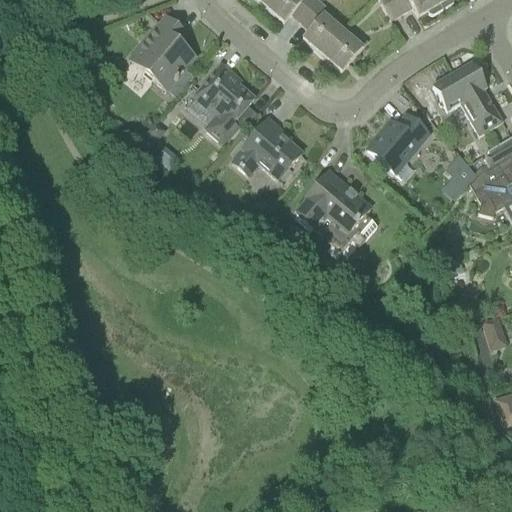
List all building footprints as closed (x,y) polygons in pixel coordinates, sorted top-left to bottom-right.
[(250,0),(262,10),(271,0),(250,0)] [(312,0),(271,0),(262,10),(282,27),(289,18),(299,26),(317,4),(312,0)] [(388,25),(400,18),(389,0),(377,0),(375,1),(378,7),(388,25)] [(441,14),(442,14),(433,0),(389,0),(400,18),(410,12),(416,21),(426,16),(427,19),(431,19),(441,14)] [(433,0),(442,14),(442,13),(452,7),(453,4),(451,1),(452,0),(433,0)] [(331,25),(335,20),(317,4),(299,26),(308,34),(301,43),(320,59),(342,34),(331,25)] [(172,44),(180,35),(164,22),(135,58),(148,69),(142,76),(166,97),(174,88),(177,85),(175,83),(193,62),(172,44)] [(356,40),(353,44),(342,34),(320,59),(340,76),(365,47),(356,40)] [(231,85),(234,82),(219,68),(190,102),(212,121),(201,133),(223,152),(239,133),(232,127),(252,104),(231,85)] [(482,95),(484,94),(469,68),(431,91),(446,116),(458,109),(476,141),(500,127),(482,95)] [(389,127),(366,154),(387,173),(395,179),(397,177),(400,180),(409,169),(406,166),(428,141),(419,134),(404,121),(395,132),(389,127)] [(280,142),(283,139),(266,124),(228,168),(247,183),(257,171),(275,187),(300,158),(280,142)] [(145,137),(144,137),(143,137),(133,148),(146,160),(154,150),(152,149),(155,145),(145,137)] [(496,169),(511,159),(511,140),(485,156),(486,158),(483,167),(487,173),(487,174),(496,169)] [(457,161),(444,175),(452,182),(465,193),(467,190),(474,181),(457,161)] [(502,179),(496,169),(487,174),(487,173),(476,178),(474,181),(467,190),(478,209),(476,218),(491,222),(492,217),(502,211),(511,229),(511,181),(508,175),(502,179)] [(363,220),(369,212),(327,176),(292,217),(338,258),(350,245),(357,252),(376,230),(363,220)] [(198,204),(214,197),(209,185),(193,192),(198,204)] [(258,250),(273,242),(264,227),(249,236),(258,250)] [(488,355),(505,350),(497,322),(480,327),(488,355)] [(511,416),(511,399),(495,405),(499,420),(511,416)]
